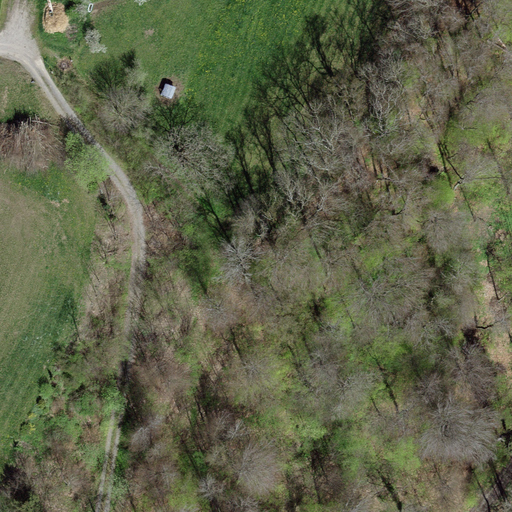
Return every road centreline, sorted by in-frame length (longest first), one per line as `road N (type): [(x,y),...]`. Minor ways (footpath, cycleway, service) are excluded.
road 1 (track): [(200,511),(205,218),(54,56),(27,50)]
road 2 (track): [(0,45),(27,50),(64,114),(128,190),(142,236),(128,379),(103,511)]
road 3 (track): [(205,218),(234,222),(289,199),(330,152),(422,0)]
